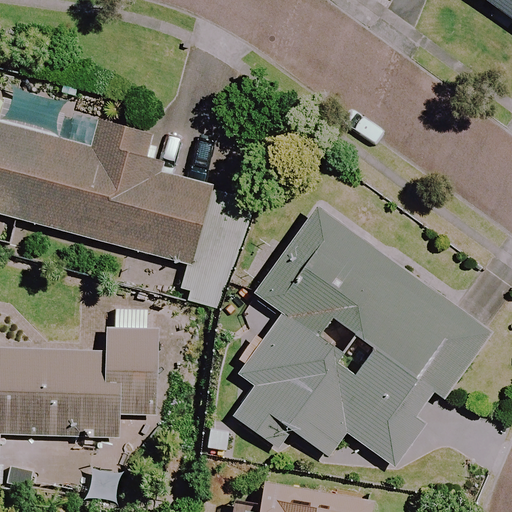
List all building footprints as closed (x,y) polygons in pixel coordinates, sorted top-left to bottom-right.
[(511,0),(474,0),(511,27),(511,0)] [(95,122),(87,151),(0,127),(0,216),(186,266),(208,186),(138,167),(147,136),(95,122)] [(441,302),(312,218),(260,299),(286,316),(245,379),(258,388),(237,421),(281,450),(293,432),(328,455),(339,438),(389,471),(423,425),(414,418),(430,398),(440,404),(482,339),(436,310),(441,302)] [(121,417),(158,419),(161,331),(154,331),(155,311),(116,310),(116,330),(110,329),(109,358),(0,354),(0,436),(120,440),(121,417)] [(366,511),(368,503),(267,486),(263,507),(235,503),(233,511),(366,511)]
